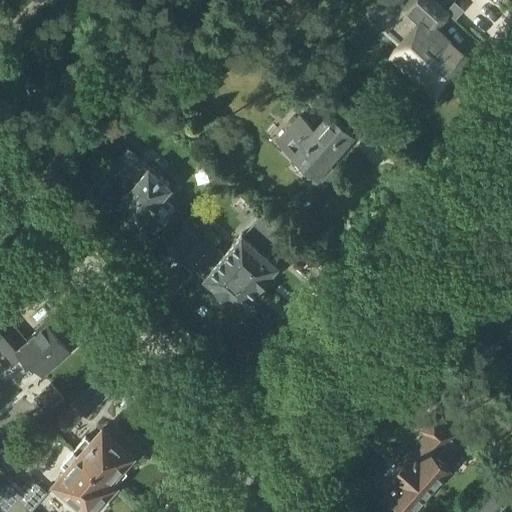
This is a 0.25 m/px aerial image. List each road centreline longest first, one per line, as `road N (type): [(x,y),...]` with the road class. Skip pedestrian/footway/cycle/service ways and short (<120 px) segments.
road 1 (residential): [(0,161),(264,447)]
road 2 (residential): [(264,447),(511,169)]
